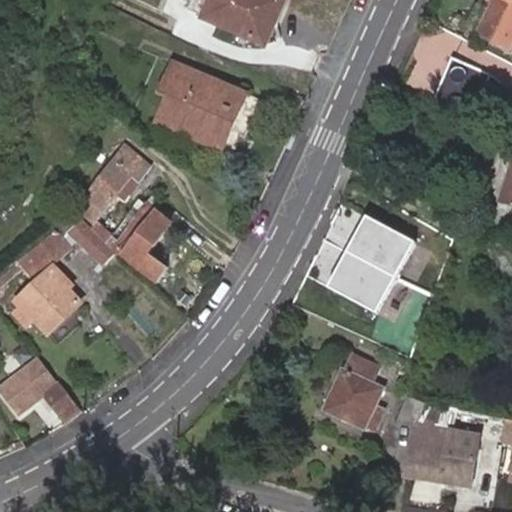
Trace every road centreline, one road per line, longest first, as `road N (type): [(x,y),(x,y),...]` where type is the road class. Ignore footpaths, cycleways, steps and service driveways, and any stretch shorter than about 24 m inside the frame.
road 1 (tertiary): [(398,0),(304,210),(252,302),(202,366),(131,431)]
road 2 (unknown): [(362,81),(302,77),(233,57),(120,1)]
road 3 (residential): [(131,431),(153,458),(338,511)]
road 4 (tertiary): [(131,431),(0,502)]
